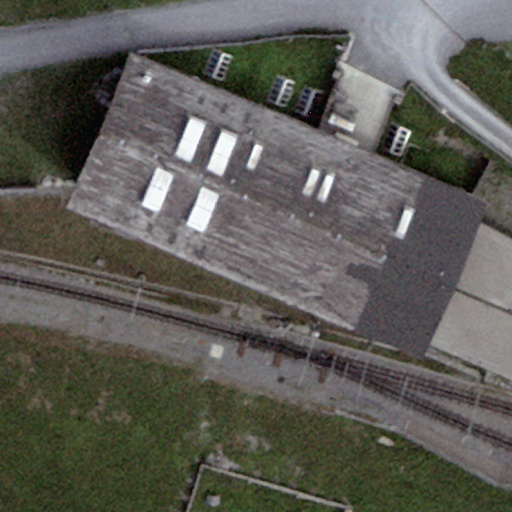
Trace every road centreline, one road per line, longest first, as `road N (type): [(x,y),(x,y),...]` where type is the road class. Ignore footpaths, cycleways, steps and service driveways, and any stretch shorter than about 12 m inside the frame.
road 1 (track): [(0,57),(298,5)]
road 2 (track): [(219,358),(0,303)]
road 3 (track): [(298,5),(511,32)]
